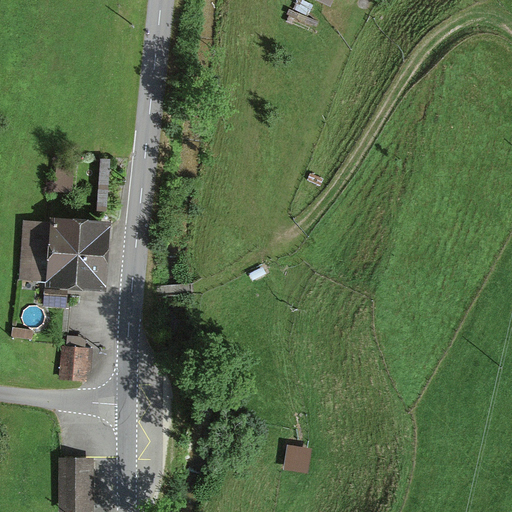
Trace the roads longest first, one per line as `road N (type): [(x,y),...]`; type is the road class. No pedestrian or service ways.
road 1 (track): [(131,291),(207,285),(274,248),(341,180),(433,41),(470,16),(488,15),(511,29)]
road 2 (tertiary): [(131,291),(160,0)]
road 3 (unclassified): [(0,393),(126,404)]
